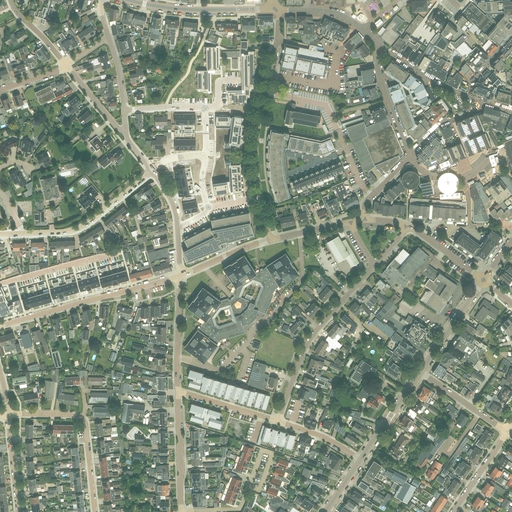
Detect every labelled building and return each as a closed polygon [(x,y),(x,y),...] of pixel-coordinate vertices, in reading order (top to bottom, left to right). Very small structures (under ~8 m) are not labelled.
[(71,4),(71,0),(64,0),(64,2),(63,5),(69,7),(66,14),(70,15),(73,6),(70,5),(70,4),(71,4)] [(87,8),(85,7),(87,0),(80,0),(78,7),(82,8),(81,11),(82,15),(91,11),(89,7),(87,8)] [(487,13),(494,12),(493,0),(478,0),(479,1),(477,4),(487,13)] [(508,11),(507,0),(493,0),(494,12),(506,11),(508,11)] [(414,11),(427,10),(426,2),(413,2),(414,11)] [(491,29),(495,24),(488,18),(471,2),(462,13),(473,24),(476,26),(484,33),(486,34),(487,34),(491,29)] [(117,20),(119,10),(111,8),(110,19),(117,20)] [(511,16),(506,11),(494,12),(487,13),(490,16),(488,18),(495,24),(501,28),(501,27),(508,32),(510,34),(511,31),(511,16)] [(131,25),(132,21),(134,13),(133,13),(133,12),(130,12),(127,12),(126,16),(125,15),(123,23),(131,25)] [(145,24),(147,16),(139,14),(138,23),(141,23),(140,28),(143,28),(144,24),(145,24)] [(470,22),(461,14),(461,15),(460,14),(460,15),(455,20),(455,21),(455,22),(457,23),(457,24),(464,30),(470,22)] [(392,46),(392,47),(399,53),(402,48),(415,30),(424,19),(418,15),(410,26),(412,27),(407,34),(406,32),(402,38),(400,37),(392,46)] [(264,24),(273,24),(273,16),(266,16),(266,20),(265,20),(265,22),(264,22),(264,24)] [(303,42),(310,44),(315,40),(312,38),(315,33),(315,32),(320,25),(321,22),(313,22),(313,18),(313,17),(307,18),(307,16),(298,16),(298,24),(299,25),(304,25),(304,30),(299,30),(300,33),(301,36),(303,42)] [(92,26),(88,20),(89,20),(88,17),(83,20),(84,23),(87,28),(86,28),(91,36),(95,33),(93,30),(96,28),(93,25),(92,26)] [(150,38),(151,38),(160,40),(161,32),(159,32),(161,19),(160,18),(158,18),(154,17),(150,38)] [(323,34),(329,20),(326,18),(322,26),(323,27),(320,33),(323,34)] [(172,35),(170,41),(171,41),(170,44),(174,45),(176,35),(176,28),(178,29),(179,21),(178,21),(178,20),(175,19),(175,20),(173,20),(172,35)] [(244,30),(250,30),(250,29),(255,29),(255,20),(244,20),(244,30)] [(329,29),(332,22),(329,20),(323,34),(325,35),(327,30),(326,29),(326,28),(329,29)] [(391,45),(400,35),(393,29),(397,23),(393,20),(385,29),(387,30),(381,36),(391,45)] [(190,31),(191,22),(184,21),(184,29),(183,29),(183,30),(180,30),(179,38),(183,38),(183,33),(186,34),(190,34),(190,33),(190,31)] [(334,33),(338,24),(333,22),(328,35),(330,36),(332,33),(334,33)] [(454,27),(450,23),(449,22),(449,23),(448,22),(441,33),(445,37),(448,33),(451,35),(452,33),(454,35),(458,31),(454,27)] [(233,35),(233,32),(234,23),(225,23),(225,29),(225,32),(228,32),(228,35),(233,35)] [(345,39),(350,29),(338,24),(334,33),(332,37),(342,42),(345,39)] [(484,33),(476,26),(473,24),(469,29),(472,31),(472,32),(477,37),(477,38),(481,42),(480,43),(485,50),(490,55),(491,55),(497,47),(497,46),(485,35),(484,33)] [(501,28),(495,24),(491,29),(505,40),(509,34),(509,35),(510,34),(508,32),(501,27),(501,28)] [(84,30),(81,26),(79,27),(81,32),(81,31),(86,39),(91,36),(86,28),(84,30)] [(81,32),(79,27),(77,29),(80,33),(77,34),(82,41),(86,39),(81,31),(81,32)] [(69,38),(67,40),(72,48),(77,45),(73,39),(76,37),(71,29),(68,31),(70,35),(69,36),(69,37),(69,38)] [(500,46),(505,40),(491,29),(487,34),(487,35),(500,46)] [(23,31),(23,30),(15,36),(18,42),(27,36),(25,33),(26,33),(24,30),(23,31)] [(360,41),(362,39),(356,32),(350,37),(350,38),(343,45),(351,53),(352,50),(356,44),(360,41)] [(120,46),(132,42),(129,33),(124,34),(123,34),(124,38),(117,40),(118,44),(119,43),(120,46)] [(213,43),(216,44),(217,43),(219,37),(210,33),(208,39),(207,40),(213,43)] [(59,44),(61,47),(63,46),(67,51),(72,48),(67,40),(65,37),(63,34),(61,35),(61,37),(61,38),(57,41),(57,42),(59,44)] [(431,54),(432,54),(431,56),(429,55),(427,58),(425,56),(419,66),(425,70),(446,38),(442,34),(441,34),(438,39),(433,45),(428,51),(428,52),(431,54)] [(488,58),(488,57),(476,46),(472,50),(464,41),(466,39),(463,36),(456,42),(459,45),(468,53),(470,52),(482,64),(483,62),(484,62),(488,58)] [(432,74),(450,43),(449,42),(446,38),(425,70),(432,74)] [(363,45),(360,41),(356,44),(352,50),(355,53),(358,51),(363,58),(370,53),(363,44),(363,45)] [(409,59),(418,46),(410,41),(402,54),(409,59)] [(134,52),(132,42),(120,46),(121,48),(120,48),(121,52),(128,50),(129,54),(134,52)] [(418,46),(409,59),(416,65),(428,47),(421,42),(418,46)] [(491,66),(497,72),(511,71),(511,42),(500,56),(494,63),(491,66)] [(309,49),(285,44),(284,53),(283,58),(282,58),(281,67),(325,76),(329,58),(324,57),(325,52),(316,51),(317,46),(315,46),(315,45),(310,44),(309,49)] [(468,53),(459,45),(456,49),(455,49),(470,63),(468,65),(470,67),(474,71),(475,70),(476,71),(481,66),(480,65),(482,64),(470,52),(468,53)] [(38,58),(46,51),(42,46),(36,51),(34,53),(38,58)] [(218,68),(218,61),(217,46),(207,46),(207,67),(207,70),(198,70),(198,91),(209,91),(209,70),(216,70),(216,72),(220,72),(220,68),(218,68)] [(442,69),(448,58),(452,51),(447,48),(443,54),(443,55),(432,74),(435,76),(436,76),(441,79),(443,80),(446,76),(448,72),(442,69)] [(255,91),(254,58),(254,50),(248,51),(248,54),(243,54),(243,55),(242,55),(242,58),(243,58),(244,91),(228,92),(228,102),(247,102),(247,97),(250,97),(250,91),(255,91)] [(44,62),(50,57),(46,51),(38,58),(40,61),(42,59),(44,62)] [(123,58),(124,60),(124,61),(123,62),(123,63),(124,63),(125,64),(133,62),(132,58),(138,56),(138,53),(131,55),(123,58)] [(90,60),(91,63),(83,65),(84,69),(87,68),(92,67),(92,66),(109,61),(107,54),(99,56),(99,57),(90,60)] [(19,61),(18,59),(16,59),(16,61),(17,62),(20,72),(26,70),(23,63),(21,64),(19,60),(19,61)] [(412,75),(391,60),(391,61),(383,64),(385,68),(386,68),(384,71),(386,72),(391,85),(390,86),(391,91),(392,94),(393,95),(400,92),(402,90),(404,87),(405,85),(412,75)] [(110,67),(109,61),(92,66),(92,67),(87,68),(88,72),(94,70),(93,69),(100,67),(99,67),(102,66),(103,69),(110,67)] [(17,62),(11,64),(13,70),(14,74),(20,72),(17,62)] [(475,72),(474,71),(470,67),(468,65),(469,65),(466,62),(461,68),(462,68),(459,72),(464,77),(468,80),(475,72)] [(375,80),(374,70),(375,69),(374,66),(361,68),(362,74),(358,75),(359,79),(349,81),(347,74),(344,74),(345,83),(348,83),(349,88),(363,85),(363,86),(377,83),(377,79),(375,80)] [(132,84),(140,83),(139,77),(144,76),(142,68),(136,69),(137,73),(130,74),(132,84)] [(459,88),(459,86),(458,86),(460,81),(464,77),(457,72),(453,68),(446,83),(457,88),(459,88)] [(0,71),(2,78),(8,76),(6,69),(0,71)] [(496,76),(501,81),(503,83),(507,84),(507,79),(511,79),(511,85),(511,71),(497,72),(495,75),(496,76)] [(412,90),(419,79),(412,75),(405,85),(412,90)] [(112,80),(112,78),(106,79),(106,81),(100,81),(101,88),(97,88),(98,92),(101,91),(102,97),(108,96),(112,96),(113,96),(114,95),(113,80),(112,80)] [(66,85),(63,79),(55,82),(55,81),(49,84),(53,91),(52,89),(57,87),(58,89),(66,85)] [(416,93),(425,88),(422,82),(419,79),(412,90),(416,93)] [(476,84),(474,91),(489,96),(493,87),(497,84),(494,81),(489,85),(486,85),(487,80),(480,79),(479,85),(476,84)] [(507,87),(507,84),(503,83),(501,81),(500,84),(503,85),(503,87),(502,87),(501,89),(499,88),(496,100),(502,102),(506,90),(505,90),(506,86),(507,87)] [(56,99),(53,91),(49,84),(38,90),(44,102),(51,99),(52,101),(56,99)] [(56,99),(72,92),(68,87),(67,85),(66,85),(58,89),(56,90),(57,92),(54,93),(53,91),(56,99)] [(416,93),(412,90),(405,85),(404,87),(402,90),(400,92),(393,95),(394,99),(395,101),(397,106),(407,102),(408,103),(413,101),(414,101),(416,101),(419,101),(416,93)] [(135,100),(145,98),(144,95),(145,95),(146,94),(145,86),(138,88),(139,91),(138,92),(134,93),(135,100)] [(188,87),(181,95),(193,107),(201,98),(188,87)] [(364,96),(377,92),(375,87),(371,88),(367,89),(362,91),(359,92),(360,95),(361,95),(361,96),(364,96)] [(422,107),(431,101),(425,88),(416,93),(419,101),(422,107)] [(44,102),(38,90),(34,92),(34,93),(35,93),(40,104),(44,102)] [(509,104),(511,94),(510,93),(510,91),(506,90),(502,102),(509,104)] [(375,99),(375,98),(379,97),(377,92),(364,96),(365,101),(371,99),(371,100),(375,99)] [(22,101),(19,94),(13,96),(16,106),(21,104),(22,109),(29,106),(26,99),(22,101)] [(351,105),(363,102),(361,96),(361,95),(350,98),(351,105)] [(81,102),(76,96),(71,101),(70,100),(67,102),(69,106),(67,108),(72,114),(77,109),(75,107),(81,102)] [(102,97),(102,98),(103,99),(106,102),(108,102),(109,105),(110,109),(115,108),(115,105),(117,104),(118,104),(117,101),(116,101),(116,98),(113,98),(113,96),(112,96),(108,96),(102,97)] [(4,115),(7,114),(5,109),(11,107),(7,98),(1,100),(4,107),(1,108),(4,115)] [(398,112),(410,108),(408,103),(407,102),(397,106),(396,106),(398,112)] [(295,111),(296,104),(291,103),(290,109),(288,109),(285,122),(292,123),(293,121),(319,126),(321,116),(302,112),(302,110),(299,109),(298,112),(295,111)] [(433,110),(430,112),(428,110),(425,113),(424,114),(428,118),(430,116),(432,118),(429,120),(434,125),(447,111),(441,104),(436,108),(435,106),(431,108),(433,110)] [(365,120),(373,117),(386,112),(384,106),(370,111),(372,116),(368,117),(367,116),(366,116),(364,111),(361,112),(365,120)] [(415,123),(415,121),(410,108),(398,112),(403,127),(415,123)] [(491,121),(493,110),(485,108),(483,113),(483,114),(481,113),(478,114),(484,130),(486,129),(490,131),(491,128),(494,122),(491,121)] [(497,124),(499,116),(500,112),(493,110),(491,121),(494,122),(497,124)] [(85,122),(92,116),(87,111),(77,119),(80,123),(83,120),(85,122)] [(389,118),(386,112),(373,117),(365,120),(367,124),(368,126),(370,125),(368,121),(369,120),(373,119),(375,123),(388,118),(389,118)] [(70,123),(77,117),(74,114),(67,119),(70,123)] [(216,116),(216,126),(230,126),(230,116),(223,116),(223,114),(223,116),(216,116)] [(473,134),(482,131),(484,130),(478,114),(467,118),(473,134)] [(167,122),(167,116),(163,116),(163,117),(156,117),(156,125),(165,125),(165,128),(171,128),(171,122),(167,122)] [(226,144),(226,147),(233,147),(233,145),(236,145),(236,146),(236,147),(236,145),(237,145),(240,145),(241,138),(243,138),(241,138),(242,137),(243,128),(244,129),(244,128),(243,128),(243,126),(243,124),(242,124),(242,122),(243,118),(243,117),(244,118),(244,117),(243,117),(235,116),(233,126),(231,142),(227,141),(226,144)] [(502,131),(507,119),(499,116),(497,124),(494,122),(491,128),(502,131)] [(432,127),(423,117),(417,122),(416,121),(415,121),(415,123),(403,127),(407,137),(410,137),(414,142),(432,127)] [(366,174),(369,177),(371,175),(369,171),(375,166),(383,175),(403,155),(402,153),(403,153),(391,125),(388,118),(375,123),(368,126),(367,124),(366,124),(364,121),(346,127),(346,128),(352,143),(365,174),(366,174)] [(469,155),(480,150),(473,134),(467,118),(455,123),(469,155)] [(454,134),(450,125),(446,127),(445,127),(451,142),(450,142),(451,145),(451,144),(451,145),(454,143),(451,136),(454,134)] [(451,142),(445,127),(444,128),(440,129),(443,139),(447,137),(448,140),(447,141),(449,146),(451,145),(451,144),(451,145),(450,142),(451,142)] [(278,201),(289,197),(287,189),(285,181),(283,173),(282,165),(282,157),(282,149),(283,141),(284,138),(288,139),(289,135),(289,133),(284,132),(284,133),(277,132),(277,130),(271,129),(269,140),(268,149),(268,158),(269,167),(270,176),(271,184),(274,193),(275,198),(277,198),(278,201)] [(480,150),(491,146),(491,145),(482,131),(473,134),(480,150)] [(490,131),(489,134),(496,146),(497,145),(498,145),(490,131)] [(41,143),(46,136),(43,133),(38,140),(41,143)] [(321,141),(291,134),(288,148),(323,155),(335,149),(330,137),(321,141)] [(444,150),(441,143),(440,140),(435,135),(430,141),(430,142),(428,144),(427,143),(422,149),(423,150),(421,152),(420,151),(416,156),(417,157),(416,158),(421,162),(422,161),(427,167),(435,164),(434,163),(437,161),(438,163),(445,160),(444,159),(446,157),(447,158),(447,157),(449,156),(446,149),(444,150)] [(167,143),(167,136),(157,136),(157,141),(152,141),(152,149),(163,149),(163,143),(167,143)] [(98,139),(93,143),(91,141),(89,142),(91,145),(93,143),(98,149),(104,144),(107,147),(113,142),(109,137),(107,139),(106,138),(101,142),(98,139)] [(16,147),(18,140),(13,139),(0,146),(0,148),(3,155),(4,156),(5,156),(6,156),(7,156),(8,155),(8,154),(8,153),(8,152),(11,150),(10,149),(9,148),(10,147),(11,147),(12,147),(13,146),(16,147)] [(29,142),(29,141),(24,139),(23,142),(21,141),(20,149),(21,150),(26,152),(27,151),(31,152),(32,148),(33,148),(35,143),(29,142)] [(459,159),(466,156),(460,143),(453,146),(459,159)] [(459,159),(453,146),(446,149),(449,156),(450,156),(452,162),(459,159)] [(120,151),(120,150),(119,150),(118,151),(117,150),(108,157),(110,161),(115,157),(117,159),(116,160),(117,161),(117,162),(118,162),(119,162),(120,162),(121,162),(121,161),(122,160),(122,159),(121,159),(121,158),(120,157),(123,155),(123,154),(123,153),(121,150),(120,151)] [(51,164),(49,159),(49,158),(46,152),(36,157),(40,163),(43,161),(46,167),(51,164)] [(102,166),(108,160),(104,155),(97,160),(102,166)] [(233,161),(226,161),(226,164),(226,167),(231,166),(233,193),(242,192),(244,191),(242,191),(242,185),(243,185),(243,184),(242,184),(241,178),(243,178),(243,177),(241,177),(240,163),(236,164),(236,163),(236,162),(236,164),(233,164),(233,161)] [(296,191),(344,171),(340,161),(290,182),(293,190),(296,189),(296,191)] [(94,172),(99,169),(95,164),(90,168),(94,172)] [(185,168),(174,170),(175,177),(186,174),(185,168)] [(416,187),(416,186),(417,186),(418,185),(418,184),(419,184),(419,183),(419,182),(419,181),(419,180),(419,179),(419,178),(419,177),(419,176),(418,175),(418,174),(417,173),(416,173),(415,172),(414,171),(413,171),(412,171),(411,170),(410,170),(409,171),(408,171),(407,171),(406,172),(405,173),(396,181),(399,183),(404,188),(405,187),(406,187),(407,188),(408,188),(409,189),(410,189),(411,189),(412,189),(413,188),(414,188),(415,187),(416,187)] [(19,175),(16,171),(15,172),(15,171),(11,173),(11,174),(10,175),(15,183),(18,182),(21,186),(27,183),(22,173),(19,175)] [(186,174),(175,177),(176,183),(187,181),(186,174)] [(372,184),(377,180),(372,174),(371,175),(369,177),(367,178),(372,184)] [(511,180),(507,174),(500,180),(511,195),(511,180)] [(46,200),(59,197),(56,186),(57,185),(55,176),(41,180),(46,200)] [(503,202),(511,195),(500,180),(492,186),(502,200),(503,202)] [(189,188),(187,181),(176,183),(178,190),(189,188)] [(343,197),(347,195),(348,194),(343,184),(342,184),(342,182),(334,186),(334,187),(337,194),(339,198),(343,197)] [(483,188),(479,182),(477,183),(476,182),(475,183),(475,184),(480,198),(482,201),(482,203),(488,198),(482,189),(483,188)] [(228,183),(213,185),(215,194),(219,194),(222,193),(222,195),(222,193),(229,192),(228,183)] [(404,188),(399,183),(396,185),(395,184),(391,189),(390,188),(386,191),(387,192),(384,196),(389,200),(389,202),(391,202),(402,191),(402,192),(405,189),(404,188)] [(480,198),(475,184),(471,186),(472,189),(471,190),(471,191),(472,197),(471,198),(472,198),(473,201),(474,201),(475,204),(482,201),(480,198)] [(87,206),(89,205),(89,204),(96,198),(95,196),(98,192),(92,185),(85,191),(87,193),(79,200),(86,207),(87,206)] [(497,203),(502,200),(492,186),(490,187),(487,189),(497,203)] [(155,195),(151,188),(145,192),(143,193),(141,191),(137,194),(134,195),(138,201),(141,199),(139,197),(144,195),(145,197),(147,195),(149,199),(155,195)] [(189,188),(178,190),(179,197),(190,195),(189,188)] [(352,195),(351,193),(348,194),(347,195),(353,206),(359,203),(355,194),(352,195)] [(327,196),(327,195),(322,197),(324,204),(327,203),(333,215),(338,213),(337,211),(339,211),(337,207),(339,206),(336,198),(330,201),(327,196)] [(347,195),(343,197),(339,198),(341,201),(344,200),(348,209),(353,206),(347,195)] [(511,195),(503,202),(511,213),(511,195)] [(485,210),(491,206),(490,204),(491,203),(488,198),(482,203),(484,208),(485,210)] [(143,207),(137,211),(138,213),(144,210),(145,211),(153,207),(154,210),(155,210),(156,212),(159,210),(158,208),(162,206),(159,200),(155,203),(153,200),(143,207)] [(465,222),(466,204),(410,200),(409,218),(426,219),(426,221),(428,221),(428,222),(432,222),(432,219),(465,222)] [(511,213),(503,202),(502,200),(497,203),(498,204),(497,205),(507,217),(510,220),(511,218),(511,213)] [(196,201),(189,202),(191,213),(199,212),(196,201)] [(392,205),(387,204),(378,203),(379,202),(376,201),(375,203),(374,210),(377,211),(377,212),(383,213),(383,214),(388,215),(388,214),(393,214),(394,213),(401,214),(401,216),(403,216),(405,206),(393,204),(392,205)] [(473,212),(481,209),(484,208),(482,203),(482,201),(475,204),(473,204),(473,211),(474,212),(473,212)] [(189,202),(182,203),(184,214),(191,213),(189,202)] [(321,211),(317,203),(314,204),(320,219),(328,215),(325,209),(321,211)] [(287,216),(288,225),(295,224),(294,219),(297,218),(295,208),(295,204),(290,205),(291,210),(292,209),(292,212),(290,213),(290,216),(287,216)] [(301,222),(308,221),(306,213),(310,212),(305,205),(301,205),(303,213),(299,214),(301,222)] [(503,220),(507,217),(497,205),(493,208),(500,217),(503,220)] [(37,207),(35,207),(36,213),(35,213),(35,220),(36,220),(36,225),(47,225),(47,219),(44,220),(44,210),(45,210),(45,206),(44,207),(37,207)] [(119,211),(124,217),(125,217),(124,216),(126,214),(129,212),(124,207),(119,211)] [(486,222),(489,221),(485,210),(484,208),(481,209),(481,222),(486,222)] [(492,210),(492,211),(490,213),(495,220),(500,217),(494,209),(492,210)] [(123,225),(124,224),(120,220),(124,217),(119,211),(114,215),(123,225)] [(226,242),(255,234),(252,225),(251,225),(251,224),(251,221),(249,212),(217,218),(211,220),(213,226),(213,229),(212,229),(211,227),(185,240),(189,248),(183,251),(184,253),(187,262),(223,248),(221,243),(226,241),(226,242)] [(167,220),(165,214),(151,218),(153,221),(158,220),(159,222),(167,220)] [(283,217),(282,214),(279,214),(280,220),(281,220),(282,226),(288,225),(287,216),(283,217)] [(123,225),(114,215),(109,219),(114,224),(116,222),(117,223),(118,222),(122,226),(123,225)] [(116,231),(111,226),(114,224),(109,219),(104,223),(109,228),(112,232),(110,233),(114,239),(118,236),(115,232),(116,231)] [(160,229),(159,225),(150,228),(152,235),(160,233),(160,234),(168,232),(166,227),(160,229)] [(99,235),(105,232),(101,226),(96,230),(99,235)] [(99,235),(96,230),(90,233),(94,239),(93,239),(95,242),(97,241),(96,239),(100,236),(99,235)] [(487,259),(500,242),(498,241),(501,237),(491,230),(483,242),(482,241),(480,245),(462,232),(455,242),(458,244),(458,245),(463,249),(463,248),(467,250),(466,251),(468,253),(469,252),(473,255),(473,254),(477,257),(478,256),(483,260),(487,259)] [(88,242),(93,239),(94,239),(90,233),(85,236),(88,242)] [(83,245),(88,242),(85,236),(79,240),(83,245)] [(342,242),(339,236),(327,243),(338,261),(345,257),(351,267),(359,262),(346,240),(342,242)] [(154,239),(155,243),(156,246),(160,244),(161,247),(169,245),(167,239),(161,241),(160,238),(154,239)] [(45,243),(38,243),(39,257),(41,257),(41,252),(42,252),(44,252),(45,256),(48,256),(48,250),(45,250),(45,249),(45,243)] [(428,250),(423,246),(421,248),(418,246),(410,255),(403,249),(387,267),(387,268),(382,274),(393,283),(396,279),(403,286),(409,279),(411,281),(413,283),(422,274),(421,273),(428,265),(428,263),(429,264),(435,256),(428,250)] [(163,272),(171,270),(169,262),(170,262),(169,258),(170,258),(167,249),(166,249),(157,251),(163,272)] [(163,272),(157,251),(148,254),(151,267),(153,266),(155,275),(163,272)] [(298,273),(287,255),(282,258),(281,257),(267,266),(262,270),(269,280),(275,289),(276,288),(280,286),(281,287),(295,277),(294,276),(298,273)] [(246,260),(243,256),(225,267),(228,272),(227,273),(236,287),(233,294),(235,295),(239,297),(243,286),(253,279),(261,282),(262,285),(269,280),(262,270),(257,273),(248,259),(246,260)] [(142,267),(141,263),(138,264),(139,269),(142,279),(147,277),(144,266),(142,267)] [(147,277),(153,276),(149,264),(144,266),(147,277)] [(431,267),(428,265),(421,273),(425,276),(425,275),(429,278),(424,285),(432,290),(431,290),(427,291),(426,291),(420,300),(435,310),(435,312),(437,314),(440,313),(442,310),(443,309),(444,308),(444,307),(445,306),(448,305),(449,304),(448,300),(451,296),(451,294),(457,285),(438,272),(438,271),(431,267)] [(132,274),(131,271),(132,271),(130,266),(127,267),(132,282),(137,280),(135,273),(132,274)] [(507,285),(511,279),(511,278),(504,272),(503,273),(502,272),(498,277),(498,278),(499,277),(507,285)] [(324,284),(320,288),(321,289),(322,290),(329,296),(330,296),(332,294),(331,293),(333,291),(328,286),(330,284),(324,278),(321,281),(324,284)] [(386,284),(380,279),(375,284),(381,290),(385,285),(389,288),(390,286),(387,283),(386,284)] [(266,314),(274,295),(273,294),(275,290),(275,289),(269,280),(262,285),(264,287),(257,304),(260,305),(258,311),(266,314)] [(306,290),(315,297),(311,294),(314,292),(307,286),(306,286),(304,288),(306,290)] [(327,301),(328,299),(328,298),(327,298),(329,296),(322,290),(321,289),(320,288),(318,286),(316,289),(319,291),(318,292),(321,294),(319,296),(324,301),(325,301),(327,301)] [(371,291),(367,288),(364,292),(375,302),(378,299),(376,298),(376,299),(372,295),(373,293),(372,293),(373,292),(371,290),(371,291)] [(206,292),(202,289),(189,306),(194,309),(193,310),(206,320),(202,325),(212,333),(217,327),(215,325),(212,318),(219,308),(230,304),(229,301),(229,298),(221,301),(207,291),(206,292)] [(312,300),(315,297),(306,290),(303,292),(312,300)] [(385,304),(389,301),(379,291),(375,294),(385,304)] [(60,292),(54,294),(57,301),(63,300),(60,292)] [(375,302),(364,292),(360,297),(363,300),(363,301),(364,302),(365,302),(366,302),(367,300),(372,304),(371,304),(372,305),(375,302)] [(54,294),(48,295),(51,303),(57,301),(54,294)] [(396,304),(401,299),(395,294),(390,300),(396,304)] [(48,295),(42,297),(45,305),(51,303),(48,295)] [(248,325),(258,316),(256,313),(258,311),(260,305),(257,304),(239,297),(235,295),(234,297),(231,300),(229,301),(230,304),(236,323),(237,326),(243,324),(246,323),(248,325)] [(3,297),(0,298),(0,306),(2,311),(14,307),(12,303),(9,305),(9,306),(6,308),(3,297)] [(494,319),(499,311),(490,304),(490,303),(484,299),(478,308),(480,309),(487,314),(494,319)] [(380,320),(394,304),(390,300),(376,316),(380,320)] [(311,317),(315,312),(307,305),(303,301),(301,304),(308,310),(305,312),(311,317)] [(158,316),(158,318),(162,318),(163,314),(163,313),(168,313),(168,310),(169,310),(169,306),(168,306),(168,302),(162,302),(161,307),(159,306),(158,316)] [(319,307),(314,302),(312,305),(309,303),(307,305),(315,312),(319,307)] [(360,306),(355,302),(350,308),(355,313),(357,309),(359,311),(362,308),(369,315),(370,314),(371,315),(372,313),(371,312),(372,312),(362,304),(360,306)] [(158,316),(159,306),(152,305),(151,311),(149,311),(148,318),(148,322),(152,322),(153,318),(153,316),(158,316)] [(109,317),(109,307),(101,306),(100,316),(100,317),(103,318),(103,320),(105,320),(103,324),(103,327),(106,328),(107,325),(108,320),(108,317),(109,317)] [(125,320),(126,317),(128,308),(119,307),(118,315),(121,315),(120,318),(116,329),(120,330),(121,326),(122,326),(124,320),(125,320)] [(140,317),(148,318),(149,311),(149,307),(142,307),(142,310),(141,310),(138,309),(134,323),(138,323),(140,317)] [(121,326),(120,330),(124,332),(126,327),(128,321),(129,317),(131,317),(133,309),(128,308),(126,317),(125,320),(124,320),(122,326),(121,326)] [(289,317),(292,314),(285,308),(282,311),(283,312),(284,312),(285,314),(289,317)] [(87,325),(90,324),(89,320),(93,319),(90,309),(83,311),(87,325)] [(482,322),(487,314),(480,309),(475,317),(482,322)] [(72,328),(77,326),(76,324),(80,322),(78,312),(71,314),(73,320),(70,321),(72,328)] [(346,328),(351,333),(351,332),(353,334),(356,325),(352,322),(355,319),(352,317),(350,320),(344,314),(341,318),(344,321),(343,322),(346,324),(346,323),(347,324),(348,324),(349,324),(350,324),(352,326),(351,331),(346,327),(346,328)] [(415,320),(409,316),(406,320),(412,325),(411,326),(412,327),(411,328),(425,338),(426,338),(426,337),(425,336),(425,335),(429,329),(416,320),(415,320)] [(54,319),(55,324),(53,324),(56,335),(58,334),(62,333),(61,330),(60,330),(59,326),(62,325),(60,317),(54,319)] [(303,321),(300,318),(298,321),(295,319),(293,321),(295,323),(296,323),(301,328),(302,326),(303,327),(307,323),(303,320),(303,321)] [(385,326),(376,318),(372,322),(390,338),(395,332),(386,324),(385,326)] [(505,330),(511,324),(511,322),(508,318),(501,326),(505,330)] [(464,327),(471,332),(473,334),(475,332),(478,335),(478,334),(480,336),(486,329),(479,324),(476,329),(474,328),(475,327),(468,322),(467,323),(464,327)] [(237,326),(236,323),(219,329),(217,327),(212,333),(220,340),(221,339),(226,338),(226,339),(246,333),(243,324),(237,326)] [(301,328),(296,323),(295,323),(292,328),(285,324),(282,330),(287,333),(290,330),(295,334),(301,328)] [(340,336),(343,334),(339,331),(341,328),(336,324),(332,329),(340,336)] [(220,340),(212,333),(202,325),(198,330),(188,344),(189,345),(186,349),(203,362),(206,358),(207,359),(218,345),(217,344),(220,341),(220,340)] [(425,338),(411,328),(410,329),(409,328),(405,335),(419,344),(423,338),(423,339),(424,339),(425,339),(425,338)] [(340,336),(332,329),(328,333),(333,338),(335,335),(338,338),(340,336)] [(42,339),(40,330),(33,332),(35,342),(40,340),(43,353),(49,352),(45,338),(42,339)] [(473,344),(484,351),(485,350),(486,349),(487,346),(481,342),(481,343),(476,340),(476,339),(463,330),(462,330),(461,330),(461,331),(461,332),(460,332),(459,333),(460,333),(460,334),(468,340),(467,341),(473,344)] [(10,344),(10,345),(11,350),(11,349),(16,348),(16,344),(15,341),(16,341),(13,332),(7,334),(10,344)] [(401,340),(401,341),(403,338),(396,332),(391,338),(393,339),(392,340),(398,344),(401,340)] [(20,343),(21,347),(25,346),(25,347),(32,345),(29,333),(21,335),(22,338),(19,339),(20,343)] [(10,344),(7,334),(0,336),(0,339),(2,345),(3,345),(6,352),(11,350),(10,345),(7,346),(7,345),(10,344)] [(166,341),(166,334),(155,334),(155,337),(150,337),(151,342),(158,343),(158,341),(166,341)] [(473,344),(467,341),(468,340),(460,334),(453,344),(465,352),(469,347),(470,348),(471,347),(475,350),(474,352),(473,351),(470,356),(477,361),(484,351),(473,344)] [(325,349),(328,343),(322,340),(319,345),(325,349)] [(401,340),(398,344),(395,349),(398,352),(398,353),(406,358),(406,357),(410,360),(412,356),(414,355),(413,354),(416,350),(412,348),(413,347),(405,342),(405,343),(401,341),(401,340)] [(332,345),(335,350),(343,346),(340,341),(332,345)] [(152,347),(155,348),(154,350),(155,351),(166,354),(168,347),(160,345),(160,344),(154,343),(153,343),(152,347)] [(354,354),(358,345),(353,343),(349,352),(354,354)] [(460,359),(465,352),(453,344),(447,351),(460,360),(460,359)] [(324,356),(327,351),(325,349),(319,345),(315,351),(321,354),(324,356)] [(465,352),(460,359),(464,361),(464,360),(466,361),(470,356),(473,351),(474,352),(475,350),(471,347),(470,348),(469,347),(465,352)] [(391,351),(387,348),(384,352),(391,356),(387,362),(390,365),(386,371),(395,378),(395,377),(397,379),(400,375),(397,374),(398,372),(400,372),(401,370),(400,369),(401,368),(397,366),(402,360),(398,357),(391,351)] [(459,360),(456,358),(447,352),(446,352),(445,354),(445,355),(444,357),(455,365),(455,364),(456,365),(459,360)] [(133,366),(135,360),(123,357),(121,364),(133,366)] [(455,365),(444,357),(442,359),(441,358),(440,361),(440,362),(447,367),(449,364),(453,367),(454,366),(457,369),(458,367),(456,365),(455,364),(455,365)] [(310,365),(316,367),(319,368),(322,369),(323,366),(324,362),(319,360),(319,361),(312,358),(310,365)] [(376,369),(365,362),(361,368),(356,365),(354,368),(356,369),(350,378),(359,384),(364,375),(370,379),(376,369)] [(452,379),(454,377),(445,371),(447,368),(439,363),(436,368),(452,379)] [(138,374),(139,368),(126,365),(125,371),(131,373),(138,374)] [(318,372),(319,368),(316,367),(310,365),(307,371),(314,373),(314,374),(319,376),(320,376),(322,373),(320,372),(318,372)] [(452,379),(436,368),(432,373),(440,378),(442,375),(446,378),(446,379),(450,382),(452,379)] [(58,382),(59,375),(59,369),(53,370),(52,374),(52,381),(45,380),(45,385),(47,385),(46,398),(53,399),(55,381),(58,382)] [(234,386),(236,382),(228,380),(227,384),(201,376),(202,373),(204,374),(204,373),(190,369),(188,377),(191,378),(188,385),(200,389),(231,399),(231,397),(236,398),(236,400),(266,409),(270,395),(269,397),(247,390),(248,386),(241,384),(239,388),(234,386)] [(252,370),(248,384),(264,389),(267,381),(270,382),(269,385),(276,388),(279,379),(272,376),(271,378),(268,377),(269,375),(264,374),(252,370)] [(471,374),(478,379),(481,375),(474,370),(471,374)] [(157,373),(157,376),(153,376),(153,381),(157,380),(157,382),(166,384),(166,377),(164,377),(164,373),(157,373)] [(511,374),(508,374),(507,380),(503,378),(501,381),(508,385),(510,381),(511,381),(511,374)] [(14,385),(27,383),(26,376),(13,378),(14,385)] [(67,385),(80,384),(80,377),(66,378),(67,385)] [(316,384),(317,382),(311,380),(312,379),(305,377),(303,383),(313,386),(314,383),(316,384)] [(510,398),(511,395),(511,393),(511,391),(507,388),(508,385),(501,381),(500,384),(505,387),(501,392),(510,398)] [(166,390),(166,384),(157,382),(157,383),(153,382),(152,385),(142,383),(141,385),(140,386),(140,387),(148,389),(151,390),(152,388),(158,389),(166,390)] [(42,385),(42,384),(36,385),(37,393),(24,395),(26,403),(39,400),(38,393),(42,392),(42,390),(42,385)] [(378,395),(364,385),(359,393),(357,396),(362,399),(364,396),(369,399),(367,403),(375,408),(377,409),(379,406),(378,405),(383,398),(378,395)] [(428,396),(430,398),(431,398),(433,395),(431,394),(433,392),(431,391),(431,390),(429,389),(428,389),(424,386),(423,387),(422,387),(421,389),(420,390),(421,391),(420,392),(428,396)] [(303,398),(307,399),(308,399),(309,395),(315,397),(317,391),(308,388),(308,391),(306,390),(301,388),(298,396),(303,398)] [(508,401),(510,398),(501,392),(499,390),(496,396),(494,395),(492,397),(499,402),(500,399),(505,403),(507,400),(508,401)] [(417,397),(424,401),(425,401),(428,396),(420,392),(419,393),(418,394),(417,395),(418,396),(417,397)] [(108,403),(108,393),(107,393),(92,393),(91,398),(90,398),(90,402),(96,403),(96,401),(104,401),(104,402),(108,403)] [(61,394),(60,399),(59,402),(74,404),(75,396),(70,395),(70,396),(61,394)] [(500,410),(502,408),(497,405),(499,402),(492,397),(490,400),(491,401),(486,408),(491,411),(492,409),(498,413),(499,413),(501,411),(500,410)] [(420,403),(415,400),(414,400),(412,402),(413,403),(410,407),(417,411),(418,409),(420,410),(424,405),(421,403),(420,403)] [(142,421),(143,413),(144,413),(145,405),(124,402),(121,421),(130,422),(131,419),(142,421)] [(219,420),(221,412),(209,408),(209,409),(204,408),(204,407),(192,403),(189,411),(193,412),(191,420),(203,423),(202,426),(208,427),(208,425),(220,429),(223,421),(219,420)] [(115,405),(109,405),(109,408),(94,407),(94,415),(106,416),(106,417),(110,417),(110,416),(111,416),(111,412),(116,412),(116,410),(115,405)] [(436,414),(438,412),(429,406),(427,408),(436,414)] [(317,413),(318,408),(316,408),(315,412),(309,428),(314,429),(317,422),(314,421),(315,418),(315,419),(316,417),(317,413)] [(421,419),(428,423),(429,421),(423,417),(410,408),(408,410),(407,411),(407,412),(406,413),(414,418),(415,415),(421,419)] [(452,420),(459,411),(456,409),(453,413),(450,411),(446,415),(452,420)] [(355,411),(351,410),(350,415),(353,416),(360,418),(362,413),(355,411)] [(227,418),(240,421),(241,414),(228,411),(227,418)] [(304,426),(309,428),(315,412),(312,411),(311,415),(310,417),(309,420),(307,419),(304,426)] [(462,426),(468,417),(462,413),(456,421),(462,426)] [(402,419),(402,420),(401,419),(400,422),(400,423),(403,425),(401,427),(405,429),(408,431),(408,430),(411,432),(414,427),(412,425),(414,422),(410,419),(405,416),(403,419),(402,419)] [(349,425),(352,427),(357,431),(356,431),(361,434),(363,431),(362,431),(364,428),(360,425),(362,421),(356,419),(356,418),(352,417),(351,420),(352,420),(349,425)] [(335,421),(331,420),(330,421),(328,420),(327,421),(325,420),(322,426),(329,430),(332,424),(333,425),(335,421)] [(448,434),(456,422),(452,420),(444,431),(443,431),(449,435),(448,434)] [(485,431),(481,429),(482,428),(477,424),(474,427),(484,434),(483,434),(486,436),(487,435),(488,436),(487,437),(490,439),(493,435),(486,430),(485,431)] [(74,437),(74,433),(73,433),(74,425),(67,425),(67,433),(71,433),(71,437),(72,443),(76,442),(75,437),(74,437)] [(292,449),(296,435),(263,425),(257,444),(260,445),(261,439),(292,449)] [(356,443),(355,443),(357,439),(351,435),(353,432),(342,425),(340,428),(348,434),(344,440),(353,446),(354,446),(356,443)] [(191,437),(199,437),(202,437),(202,432),(208,434),(209,430),(203,429),(201,428),(198,427),(193,426),(193,430),(190,430),(190,433),(191,433),(191,437)] [(111,432),(111,431),(112,431),(111,427),(107,428),(96,429),(97,435),(104,435),(107,434),(107,433),(111,433),(112,436),(118,436),(118,431),(111,432)] [(484,434),(474,427),(473,430),(482,436),(481,438),(489,443),(490,441),(490,440),(490,439),(487,437),(488,436),(487,435),(486,436),(483,434),(484,434)] [(426,432),(428,434),(424,440),(427,442),(430,438),(433,440),(433,439),(436,441),(439,436),(436,435),(428,429),(426,432)] [(159,431),(159,435),(155,435),(152,435),(150,437),(151,438),(150,438),(150,439),(151,439),(151,443),(159,443),(167,443),(167,431),(159,431)] [(439,448),(449,435),(443,431),(433,444),(428,441),(420,454),(428,459),(430,460),(438,448),(439,448)] [(389,452),(390,453),(390,454),(392,455),(393,455),(398,458),(402,452),(402,451),(404,448),(403,447),(407,442),(408,443),(410,439),(402,434),(394,446),(393,446),(389,452)] [(485,447),(486,446),(487,446),(488,444),(489,443),(481,438),(476,435),(475,438),(479,440),(478,442),(485,447)] [(309,446),(311,439),(307,437),(302,453),(304,454),(305,450),(306,448),(307,445),(309,446)] [(252,454),(254,451),(253,451),(254,448),(250,446),(251,444),(243,441),(242,444),(244,445),(242,451),(252,454)] [(463,447),(478,457),(480,455),(481,455),(482,453),(482,452),(475,447),(474,450),(466,444),(465,445),(463,443),(463,442),(462,442),(460,445),(464,447),(463,447)] [(112,454),(119,453),(122,452),(123,452),(123,444),(120,444),(119,444),(119,449),(118,449),(112,450),(112,454)] [(151,453),(152,446),(135,444),(135,447),(129,446),(129,451),(151,453)] [(114,448),(113,445),(105,446),(98,447),(98,449),(97,449),(97,453),(99,453),(106,452),(106,451),(109,451),(109,449),(114,448)] [(478,457),(463,447),(461,450),(470,456),(468,458),(474,462),(475,462),(476,462),(477,460),(477,459),(478,457)] [(252,454),(242,451),(240,457),(250,460),(251,457),(252,454),(252,455),(252,454)] [(314,459),(315,453),(311,452),(308,459),(307,462),(315,464),(316,460),(314,459)] [(339,465),(343,460),(336,455),(331,452),(328,457),(339,465)] [(423,467),(428,459),(420,454),(415,461),(415,460),(412,464),(417,466),(418,464),(423,467)] [(250,460),(240,457),(238,463),(248,466),(249,463),(248,463),(249,460),(250,461),(250,460)] [(336,470),(339,465),(328,457),(324,462),(328,464),(326,467),(330,468),(331,467),(336,470)] [(511,463),(508,461),(503,457),(501,459),(500,459),(499,461),(499,462),(505,466),(506,464),(510,466),(511,463)] [(289,462),(279,458),(279,459),(278,459),(277,461),(278,462),(277,465),(279,466),(278,469),(285,471),(293,474),(294,471),(289,467),(287,466),(289,462)] [(385,473),(390,476),(392,477),(394,472),(388,468),(387,470),(374,461),(369,469),(370,469),(376,474),(377,472),(381,475),(382,476),(384,477),(384,476),(382,475),(383,473),(384,474),(385,473)] [(433,480),(438,471),(435,469),(439,463),(435,461),(426,475),(433,480)] [(242,474),(243,471),(246,472),(247,469),(246,469),(247,466),(248,467),(248,466),(238,463),(236,469),(233,468),(232,471),(238,473),(242,474)] [(462,465),(461,466),(460,465),(460,466),(459,466),(458,465),(458,466),(468,472),(471,467),(466,464),(464,463),(462,465)] [(464,478),(468,472),(458,466),(454,471),(459,474),(464,478)] [(312,479),(327,484),(328,479),(320,476),(319,478),(313,476),(311,475),(312,470),(307,468),(304,467),(301,475),(304,476),(309,478),(312,479)] [(501,477),(502,475),(500,474),(502,471),(496,467),(492,471),(501,477)] [(289,483),(290,480),(285,476),(283,476),(285,471),(278,469),(276,468),(273,474),(276,475),(275,478),(282,481),(289,483)] [(376,474),(370,469),(369,469),(366,473),(373,478),(375,476),(381,480),(384,477),(382,476),(381,475),(377,472),(376,474)] [(501,477),(492,471),(489,476),(496,480),(498,482),(500,479),(501,477)] [(241,486),(242,483),(241,483),(242,480),(236,478),(237,475),(230,472),(228,475),(233,477),(230,482),(241,486)] [(407,478),(394,472),(392,477),(404,483),(399,493),(410,498),(416,487),(405,482),(407,478)] [(377,483),(371,480),(372,479),(365,474),(362,479),(370,483),(375,486),(380,489),(382,486),(377,483)] [(286,493),(287,490),(282,486),(280,485),(282,481),(275,478),(272,477),(270,483),(272,484),(271,487),(278,490),(286,493)] [(454,479),(452,482),(449,480),(450,479),(447,477),(445,480),(457,488),(460,483),(454,479)] [(313,480),(312,480),(308,479),(307,481),(310,483),(311,483),(309,486),(312,488),(311,491),(314,493),(314,494),(314,495),(317,497),(318,497),(318,496),(322,490),(317,486),(319,482),(313,480)] [(372,495),(373,494),(372,493),(373,491),(368,487),(369,485),(362,480),(357,486),(365,491),(372,495)] [(453,494),(457,488),(445,480),(442,484),(445,486),(445,485),(446,486),(445,487),(448,489),(447,490),(450,492),(453,494)] [(241,486),(230,482),(228,488),(239,492),(240,489),(239,489),(240,486),(241,486)] [(488,482),(485,487),(491,491),(493,493),(496,489),(499,491),(501,487),(496,484),(496,483),(494,483),(492,485),(490,483),(488,482)] [(283,503),(284,499),(279,495),(277,494),(278,490),(271,487),(269,486),(267,493),(269,493),(268,497),(282,502),(283,503)] [(492,495),(493,493),(491,491),(485,487),(482,491),(488,495),(489,493),(492,495)] [(239,492),(228,488),(226,494),(236,498),(238,495),(237,495),(238,492),(239,492)] [(362,503),(363,502),(360,500),(363,496),(354,490),(350,496),(362,503)] [(382,501),(381,503),(385,506),(391,495),(387,493),(385,497),(376,492),(374,496),(375,497),(382,501)] [(407,503),(410,498),(399,493),(397,498),(407,503)] [(438,499),(444,504),(447,499),(439,493),(437,495),(436,497),(436,498),(438,499)] [(236,498),(226,494),(224,500),(222,500),(221,503),(226,505),(227,502),(234,504),(235,501),(235,500),(235,498),(236,498)] [(304,499),(297,494),(293,500),(295,501),(296,501),(297,501),(298,499),(311,508),(314,503),(311,501),(309,500),(308,499),(305,497),(304,499)] [(160,502),(160,495),(154,495),(154,503),(156,503),(156,507),(160,507),(160,510),(169,509),(169,502),(160,502)] [(285,511),(279,507),(282,502),(268,497),(265,496),(264,499),(268,500),(271,502),(269,505),(271,507),(276,511),(275,511),(285,511)] [(484,507),(485,505),(482,503),(484,500),(478,496),(475,501),(484,507)] [(441,508),(444,504),(438,499),(436,498),(434,500),(432,502),(441,508)] [(206,499),(203,499),(193,499),(193,500),(192,500),(192,504),(193,504),(193,505),(199,505),(199,508),(206,508),(206,502),(206,499)] [(311,508),(298,499),(297,501),(296,501),(295,501),(299,504),(299,505),(308,511),(311,508)] [(360,510),(357,508),(359,505),(356,504),(349,499),(344,505),(352,510),(353,511),(354,511),(376,511),(365,505),(363,509),(361,508),(360,510)] [(379,507),(381,503),(373,499),(371,502),(379,507)] [(510,507),(507,506),(510,501),(505,499),(501,506),(508,510),(511,511),(511,508),(510,507)] [(482,508),(484,507),(475,501),(472,505),(473,506),(472,508),(476,511),(480,511),(481,511),(478,509),(480,507),(482,508)] [(437,511),(438,511),(441,508),(432,502),(431,504),(429,507),(437,511)]
